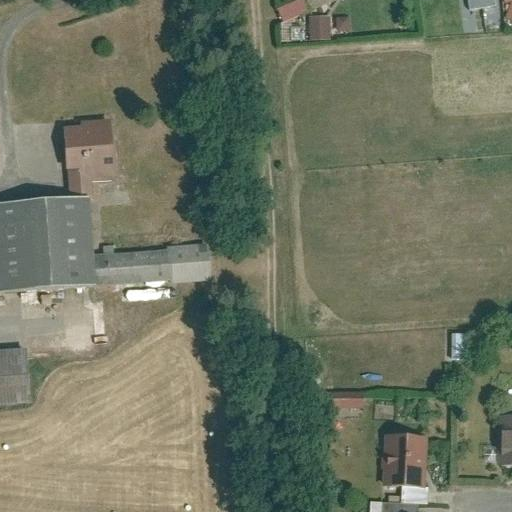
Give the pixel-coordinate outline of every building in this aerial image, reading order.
[(310,0),(290,0),(280,4),(288,22),(315,10),(310,0)] [(310,0),(315,10),(337,0),(310,0)] [(480,0),(466,0),(468,12),(482,10),(480,0)] [(493,0),(480,0),(482,10),(494,8),(493,0)] [(312,16),(312,40),(332,40),(332,16),(312,16)] [(116,172),(113,121),(68,124),(71,175),(89,173),(116,172)] [(89,173),(71,175),(73,198),(91,197),(89,173)] [(73,198),(0,203),(0,292),(96,286),(94,256),(91,197),(73,198)] [(94,256),(96,286),(173,281),(173,285),(213,283),(210,244),(167,247),(168,251),(94,256)] [(450,361),(468,362),(468,335),(450,335),(450,361)] [(29,350),(0,351),(0,404),(33,402),(29,350)] [(367,393),(330,393),(330,408),(366,409),(367,393)] [(511,416),(501,416),(500,465),(511,465),(511,416)] [(428,436),(387,435),(386,485),(403,485),(427,485),(428,436)] [(426,504),(430,504),(430,485),(427,485),(403,485),(403,503),(426,504)] [(386,503),(385,511),(425,511),(426,504),(403,503),(386,503)]
